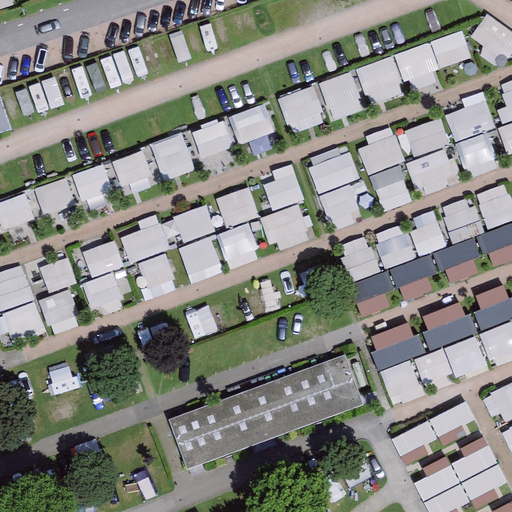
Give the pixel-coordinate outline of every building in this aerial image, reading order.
[(16,0),(0,0),(0,9),(17,2),(16,0)] [(511,28),(491,13),(474,37),(509,63),(511,58),(511,28)] [(467,31),(362,63),(372,96),(477,64),(467,31)] [(324,79),(334,119),(372,110),(362,69),(324,79)] [(511,81),(505,84),(511,106),(499,110),(511,150),(511,81)] [(317,84),(282,97),(296,134),(331,120),(317,84)] [(0,133),(16,128),(4,91),(0,92),(0,133)] [(474,178),(503,167),(489,130),(498,127),(488,99),(450,114),(474,178)] [(269,102),(233,114),(243,143),(279,130),(269,102)] [(212,174),(239,161),(228,139),(235,135),(227,117),(193,133),(212,174)] [(444,117),(408,129),(417,156),(453,144),(444,117)] [(400,163),(409,159),(396,128),(359,143),(389,211),(416,200),(400,163)] [(186,133),(155,143),(166,180),(198,170),(186,133)] [(411,164),(427,197),(463,180),(447,147),(411,164)] [(125,193),(158,185),(150,151),(117,158),(125,193)] [(316,163),(333,228),(365,219),(354,180),(362,178),(355,152),(316,163)] [(47,214),(121,191),(112,163),(38,186),(47,214)] [(277,209),(308,199),(297,166),(265,177),(277,209)] [(480,193),(492,232),(440,248),(451,283),(493,270),(493,268),(511,261),(511,190),(510,184),(480,193)] [(228,224),(262,216),(255,187),(221,195),(228,224)] [(0,229),(38,217),(30,193),(0,202),(0,229)] [(462,238),(485,221),(467,195),(444,212),(462,238)] [(303,203),(266,215),(277,248),(314,236),(303,203)] [(178,214),(187,241),(219,231),(211,204),(178,214)] [(124,234),(135,260),(185,240),(174,214),(124,234)] [(220,234),(235,269),(265,257),(251,222),(220,234)] [(442,222),(415,228),(420,251),(447,245),(442,222)] [(405,302),(442,288),(429,254),(419,258),(407,227),(381,237),(405,302)] [(114,230),(83,243),(97,276),(128,263),(114,230)] [(215,235),(184,246),(196,280),(227,270),(215,235)] [(364,317),(395,309),(376,236),(345,244),(364,317)] [(181,286),(168,253),(143,263),(156,296),(181,286)] [(52,292),(81,282),(72,256),(43,266),(52,292)] [(26,264),(0,272),(0,301),(3,311),(7,309),(18,340),(48,330),(26,264)] [(99,315),(129,302),(116,271),(86,283),(99,315)] [(511,282),(474,296),(498,364),(511,358),(511,282)] [(44,298),(56,333),(86,323),(74,288),(44,298)] [(460,381),(491,370),(467,301),(420,317),(420,319),(373,335),(397,406),(428,395),(415,357),(448,346),(460,381)] [(344,356),(168,420),(186,470),(362,405),(344,356)] [(511,385),(489,396),(503,426),(511,421),(511,385)] [(443,447),(442,446),(483,427),(471,401),(395,437),(408,464),(443,447)] [(511,511),(511,482),(489,435),(414,471),(434,511),(511,511)] [(123,475),(130,492),(149,485),(142,468),(123,475)]
